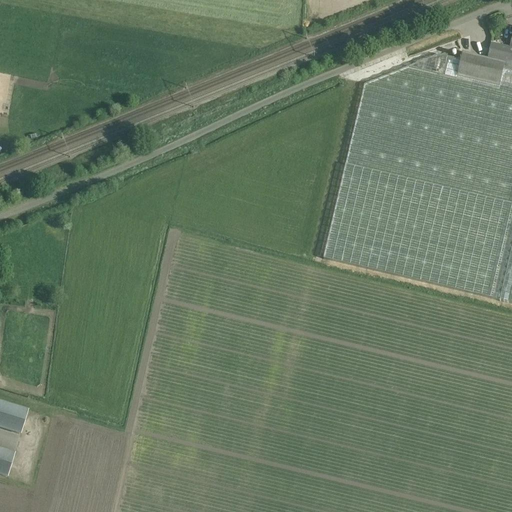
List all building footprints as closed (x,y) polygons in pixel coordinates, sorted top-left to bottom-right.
[(491,44),(488,59),(504,64),(502,71),(511,72),(511,40),(511,46),(511,47),(511,48),(491,44)] [(511,72),(502,71),(504,64),(488,59),(463,54),(461,61),(439,56),(364,85),(323,260),(499,301),(511,246),(511,72)] [(511,246),(499,301),(511,303),(511,246)] [(28,410),(0,401),(0,429),(21,436),(28,410)] [(15,453),(0,448),(0,476),(7,479),(15,453)]
